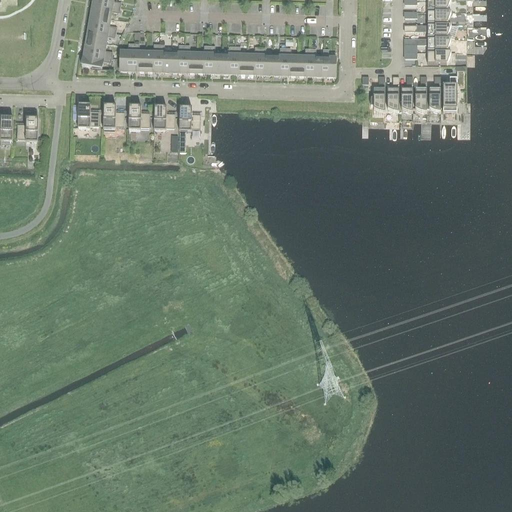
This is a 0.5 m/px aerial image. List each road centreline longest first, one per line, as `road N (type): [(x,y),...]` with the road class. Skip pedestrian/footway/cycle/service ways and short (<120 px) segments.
road 1 (residential): [(346,72),(345,93),(60,85)]
road 2 (unclassified): [(59,100),(45,208),(30,226),(0,236)]
